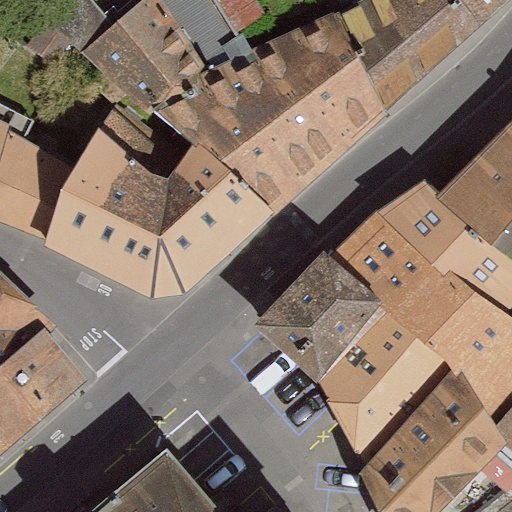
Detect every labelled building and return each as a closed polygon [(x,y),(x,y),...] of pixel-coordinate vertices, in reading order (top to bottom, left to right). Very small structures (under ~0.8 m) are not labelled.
[(82,42),(115,14),(103,0),(49,0),(48,1),(82,42)] [(197,146),(271,207),(383,106),(342,19),(204,80),(170,27),(200,3),(211,23),(229,12),(220,0),(144,0),(86,52),(197,146)] [(328,0),(342,19),(383,106),(477,23),(460,0),(328,0)] [(460,0),(477,23),(501,0),(460,0)] [(56,235),(53,241),(154,291),(183,288),(271,207),(197,146),(188,156),(117,105),(71,175),(83,191),(56,235)] [(0,156),(6,137),(26,149),(31,137),(13,126),(11,129),(0,124),(0,156)] [(511,128),(445,197),(511,257),(511,128)] [(0,156),(0,213),(56,235),(83,191),(71,175),(26,149),(6,137),(0,156)] [(511,292),(511,257),(445,197),(432,184),(387,217),(498,312),(502,308),(511,292)] [(498,312),(387,217),(381,219),(392,227),(343,272),(325,260),(266,324),(318,371),(371,469),(457,371),(491,426),(511,402),(511,315),(502,308),(498,312)] [(0,287),(0,451),(83,379),(45,333),(46,331),(0,287)] [(457,371),(371,469),(366,474),(382,511),(428,511),(492,445),(511,463),(511,402),(491,426),(457,371)] [(218,511),(170,454),(101,511),(218,511)]
